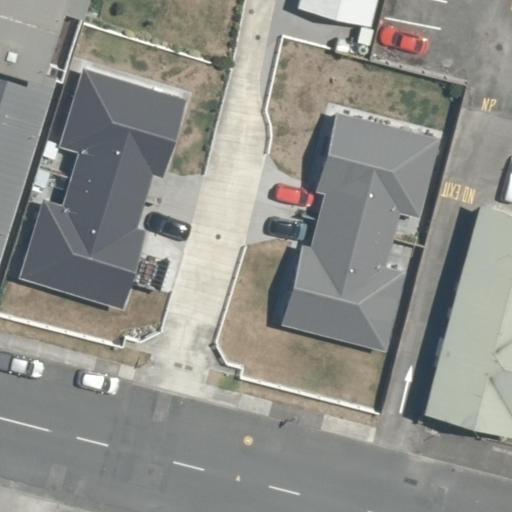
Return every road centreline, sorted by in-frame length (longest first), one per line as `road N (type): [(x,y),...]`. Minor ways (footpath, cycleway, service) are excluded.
road 1 (residential): [(140,458),(238,0)]
road 2 (residential): [(351,511),(140,458)]
road 3 (residential): [(140,458),(0,420)]
